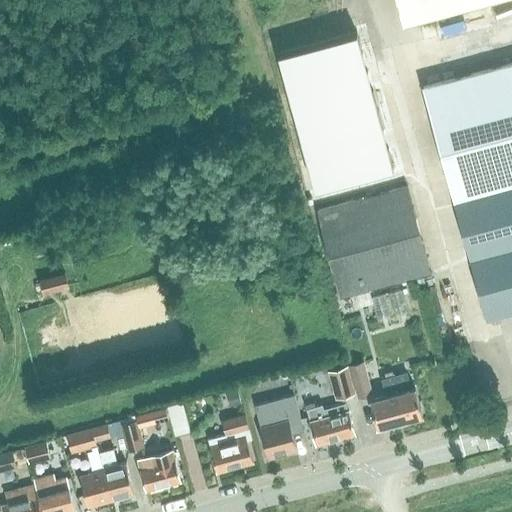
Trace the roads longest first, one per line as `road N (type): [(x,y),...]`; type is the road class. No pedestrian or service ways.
road 1 (unknown): [(412,57),(506,433)]
road 2 (tertiary): [(220,511),(381,466)]
road 3 (tertiary): [(381,466),(511,432)]
